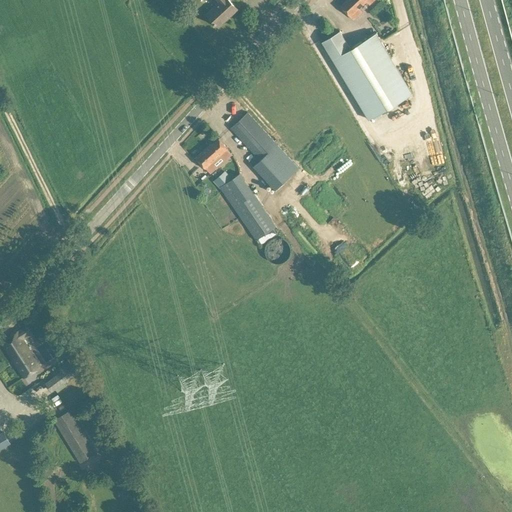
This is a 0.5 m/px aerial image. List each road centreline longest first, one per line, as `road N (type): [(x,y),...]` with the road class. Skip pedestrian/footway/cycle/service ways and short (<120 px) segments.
road 1 (tertiary): [(0,330),(298,0)]
road 2 (track): [(414,0),(505,318),(511,368)]
road 3 (primary): [(460,0),(511,182)]
road 4 (track): [(76,243),(0,96)]
